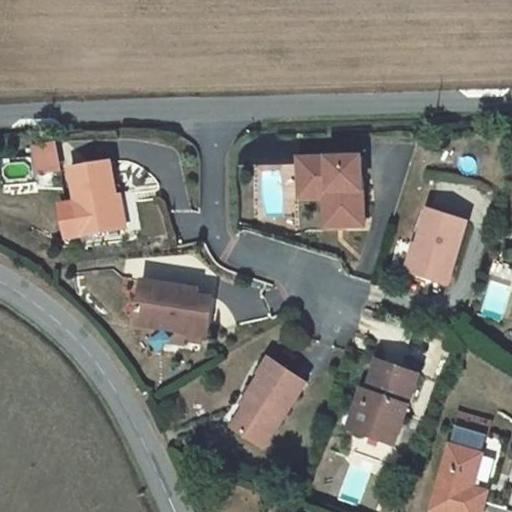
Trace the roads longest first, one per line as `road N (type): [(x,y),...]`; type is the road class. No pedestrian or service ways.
road 1 (unclassified): [(209,111),(511,104)]
road 2 (tertiary): [(0,279),(38,300),(97,356),(142,430),(175,511)]
road 3 (residential): [(209,111),(220,240),(347,298)]
road 4 (unclassified): [(0,118),(209,111)]
